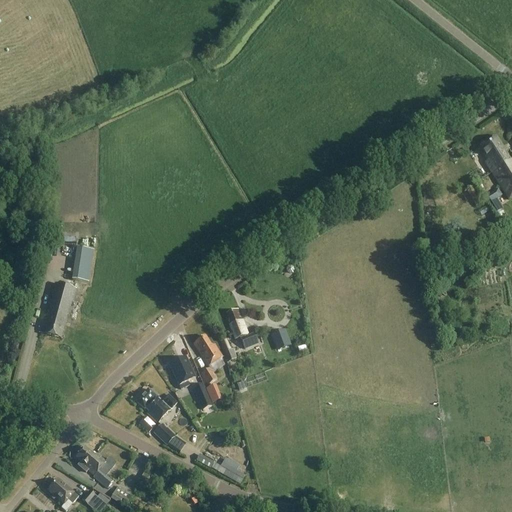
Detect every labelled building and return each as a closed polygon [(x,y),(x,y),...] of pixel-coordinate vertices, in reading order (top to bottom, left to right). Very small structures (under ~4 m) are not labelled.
[(484,164),(490,173),(509,161),(511,159),(511,157),(505,147),(502,149),(495,138),(479,148),(488,162),(484,164)] [(511,164),(509,161),(490,173),(506,198),(508,201),(511,198),(511,164)] [(35,188),(36,178),(29,177),(27,187),(35,188)] [(455,191),(449,194),(459,210),(465,206),(455,191)] [(488,197),(497,212),(502,209),(496,199),(501,196),(498,191),(488,197)] [(482,205),(477,197),(471,200),(476,208),(482,205)] [(71,281),(89,283),(94,252),(76,249),(71,281)] [(478,276),(473,281),(476,285),(481,281),(478,276)] [(67,318),(72,302),(75,290),(56,285),(53,297),(46,323),(47,324),(44,335),(60,340),(66,318),(67,318)] [(229,326),(234,339),(235,341),(241,340),(245,350),(258,344),(254,334),(248,337),(238,311),(227,315),(231,325),(229,326)] [(284,331),(270,337),(277,352),(291,347),(284,331)] [(209,368),(223,358),(215,345),(211,347),(205,338),(194,345),(201,356),(203,355),(206,360),(205,361),(209,368)] [(221,343),(225,354),(226,354),(229,360),(233,358),(230,352),(231,351),(227,341),(221,343)] [(170,366),(181,391),(190,386),(189,384),(196,380),(186,359),(170,366)] [(207,383),(209,386),(217,380),(210,370),(202,376),(207,383)] [(203,411),(204,411),(205,411),(212,408),(212,407),(216,405),(212,396),(214,396),(209,386),(207,383),(203,385),(193,389),(203,411)] [(237,386),(239,391),(247,388),(245,383),(237,386)] [(148,414),(156,422),(158,424),(171,410),(169,409),(157,396),(155,398),(148,391),(137,402),(143,409),(145,407),(151,412),(148,414)] [(149,434),(152,431),(142,420),(138,424),(149,434)] [(154,434),(166,447),(175,438),(162,425),(154,434)] [(182,446),(188,440),(184,436),(178,442),(182,446)] [(96,477),(95,478),(107,489),(113,483),(100,472),(107,464),(97,454),(95,456),(87,448),(78,458),(86,466),(83,469),(87,474),(89,471),(96,477)] [(196,462),(210,469),(213,464),(200,456),(196,462)] [(118,460),(112,471),(117,474),(123,463),(118,460)] [(243,480),(214,464),(211,469),(240,485),(243,480)] [(168,478),(156,472),(153,477),(165,484),(168,478)] [(58,481),(48,492),(64,505),(67,501),(72,505),(78,498),(73,494),(58,481)] [(127,503),(131,495),(117,488),(110,499),(120,505),(122,500),(127,503)] [(82,501),(94,511),(101,511),(106,506),(89,492),(82,501)]
